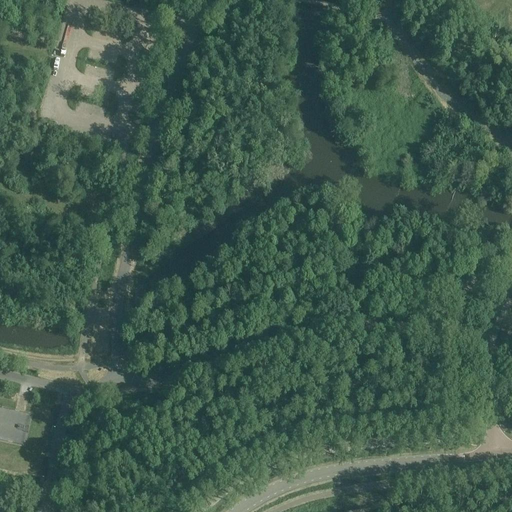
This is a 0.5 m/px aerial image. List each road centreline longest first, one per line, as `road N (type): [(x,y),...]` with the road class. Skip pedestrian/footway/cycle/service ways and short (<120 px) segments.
road 1 (unclassified): [(494,455),(486,347),(421,328),(326,329),(105,391)]
road 2 (unclassified): [(105,391),(111,304),(153,126),(206,0)]
road 3 (tertiary): [(233,511),(305,476),(494,455)]
